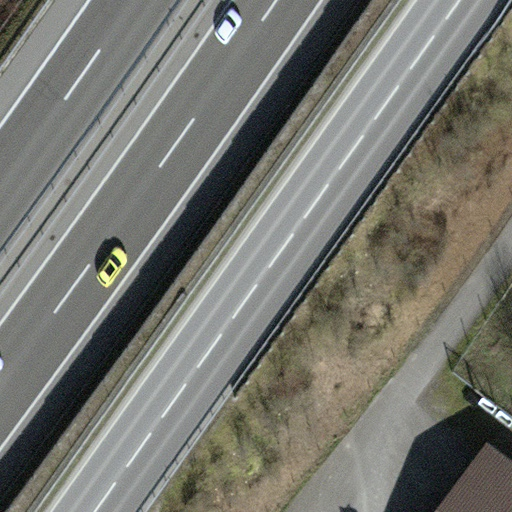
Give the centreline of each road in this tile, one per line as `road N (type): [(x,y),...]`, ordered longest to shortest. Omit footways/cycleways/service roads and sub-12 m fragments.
road 1 (secondary): [(463,0),(100,511)]
road 2 (motorway): [(0,388),(278,0)]
road 3 (track): [(511,235),(329,511)]
road 4 (motorway): [(134,0),(0,189)]
